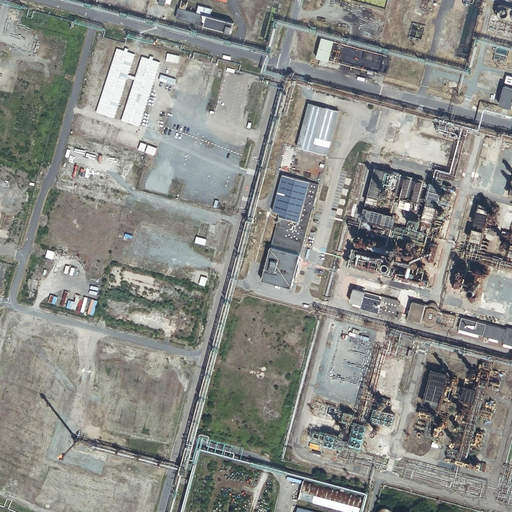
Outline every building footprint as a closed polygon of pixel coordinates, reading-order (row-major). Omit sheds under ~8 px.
[(511,8),(500,5),(497,17),(511,21),(511,8)] [(233,24),(179,9),(176,19),(230,34),(233,24)] [(328,62),(333,41),(321,38),(316,59),(328,62)] [(500,105),(510,108),(511,102),(511,89),(505,88),(500,105)] [(326,157),(338,113),(309,105),(297,149),(326,157)] [(291,289),(318,186),(282,176),(272,213),(279,215),(261,281),(291,289)] [(396,261),(396,260),(396,259),(396,258),(396,257),(395,257),(394,256),(393,255),(392,255),(391,255),(390,256),(389,256),(388,257),(388,258),(388,259),(388,260),(388,261),(389,262),(389,263),(390,264),(391,264),(392,264),(393,264),(394,263),(395,262),(396,261)] [(362,306),(361,309),(393,318),(397,303),(382,299),(381,302),(363,297),(364,294),(353,291),(350,303),(362,306)] [(382,299),(364,294),(363,297),(381,302),(382,299)] [(428,307),(412,303),(408,320),(424,324),(424,325),(425,326),(426,327),(427,328),(428,328),(430,328),(432,327),(433,327),(434,325),(435,325),(436,324),(452,328),(455,318),(439,314),(439,311),(437,311),(437,310),(437,308),(436,307),(434,306),(433,305),(432,305),(430,306),(429,306),(428,307)] [(499,329),(461,319),(458,330),(504,343),(503,345),(511,346),(511,330),(507,329),(507,332),(499,329)] [(439,409),(448,375),(434,371),(425,405),(439,409)] [(358,511),(362,499),(303,483),(299,501),(341,511),(358,511)]
